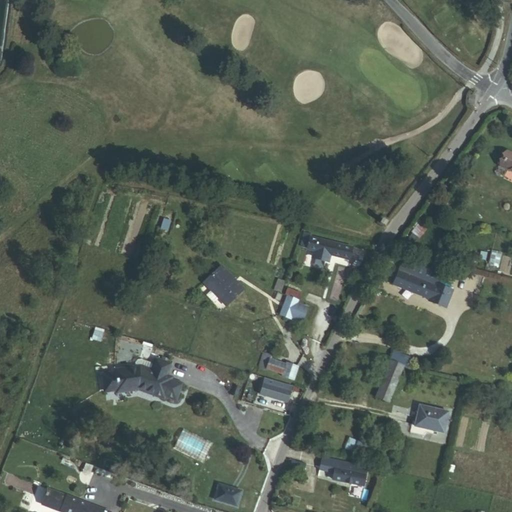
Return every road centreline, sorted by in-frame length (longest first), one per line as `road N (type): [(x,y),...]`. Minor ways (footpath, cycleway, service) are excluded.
road 1 (tertiary): [(495,91),(386,240),(294,425),(261,511)]
road 2 (tertiary): [(495,91),(438,51),(390,0)]
road 3 (unknown): [(309,395),(299,346),(321,295),(353,306)]
road 4 (unknown): [(342,329),(421,344),(443,331),(457,303)]
